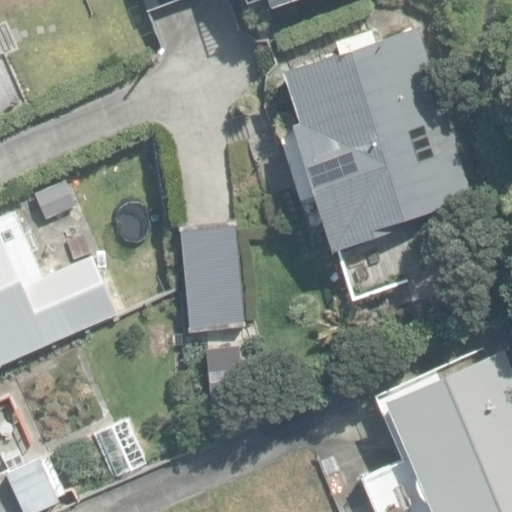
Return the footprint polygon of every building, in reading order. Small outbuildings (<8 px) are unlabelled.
[(290,0),(146,0),(149,8),(175,0),(272,0),(274,5),(290,0)] [(296,121),(336,248),(421,221),(418,214),(476,195),(423,24),(287,66),(304,119),(296,121)] [(154,140),(119,154),(133,188),(167,175),(154,140)] [(0,365),(76,333),(73,326),(102,314),(81,264),(68,269),(62,255),(41,264),(26,227),(5,236),(0,224),(0,365)] [(241,224),(178,226),(181,335),(244,334),(241,224)] [(433,504),(437,511),(511,511),(511,361),(506,347),(389,396),(419,469),(417,474),(417,480),(419,486),(421,492),(425,497),(429,501),(433,504)] [(97,432),(118,478),(152,463),(132,417),(97,432)] [(0,511),(26,511),(31,510),(32,511),(33,511),(66,499),(47,452),(26,460),(21,447),(3,455),(8,469),(0,472),(0,511)]
